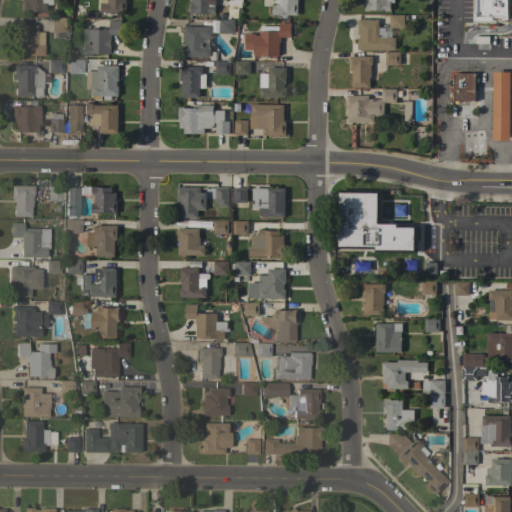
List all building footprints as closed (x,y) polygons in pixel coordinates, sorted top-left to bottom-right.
[(53,0),(53,5),(47,5),(47,7),(49,7),(49,11),(47,11),(47,12),(41,12),(25,12),(21,12),(21,0),(53,0)] [(126,0),(126,13),(100,13),(100,0),(126,0)] [(212,0),(212,4),(215,4),(215,14),(209,14),(209,13),(193,13),(193,14),(189,14),(189,1),(190,1),(190,0),(212,0)] [(297,0),(297,15),(286,15),(286,17),(281,17),(281,15),(272,15),(272,0),(297,0)] [(394,0),(394,3),(390,3),(390,11),(384,11),(384,10),(369,10),(369,11),(364,11),(364,0),(394,0)] [(508,0),(507,19),(474,20),(474,0),(508,0)] [(389,28),(389,14),(404,14),(404,28),(389,28)] [(51,32),(51,17),(67,18),(66,32),(51,32)] [(109,19),(109,20),(121,20),(121,35),(111,35),(111,54),(98,54),(98,55),(95,55),(95,54),(91,54),(91,55),(84,55),(84,52),(83,52),(83,48),(84,48),(84,46),(83,46),(83,29),(94,29),(94,19),(109,19)] [(234,19),(234,34),(219,33),(219,19),(234,19)] [(357,50),(357,39),(359,39),(359,35),(357,35),(358,19),(378,19),(378,25),(379,25),(378,37),(395,37),(395,50),(357,50)] [(279,56),(261,56),(260,57),(253,57),(253,50),(245,50),(245,34),(258,34),(258,31),(260,31),(260,26),(279,26),(279,20),(288,21),(288,22),(291,22),(290,37),(281,37),(281,42),(279,42),(279,56)] [(17,55),(17,44),(18,44),(18,40),(17,40),(17,24),(36,24),(36,31),(43,31),(43,44),(43,55),(17,55)] [(211,26),(211,37),(204,37),(204,46),(210,46),(210,57),(184,57),(184,46),(185,46),(185,42),(184,42),(184,26),(211,26)] [(385,65),(385,52),(400,52),(400,65),(385,65)] [(372,56),(372,65),(371,65),(371,77),(369,77),(369,87),(352,87),(352,70),(349,70),(349,56),(372,56)] [(62,59),(62,72),(47,72),(47,59),(62,59)] [(82,59),(82,72),(67,72),(67,59),(82,59)] [(229,61),(229,74),(215,74),(215,61),(229,61)] [(249,61),(249,74),(235,74),(234,61),(249,61)] [(35,64),(35,66),(42,72),(42,88),(41,95),(14,95),(15,79),(12,79),(12,64),(35,64)] [(118,96),(92,96),(92,89),(84,89),(84,71),(97,71),(97,66),(118,66),(118,96)] [(202,67),(202,74),(206,74),(206,88),(199,88),(199,97),(181,97),(182,81),(179,81),(179,66),(202,67)] [(259,97),(260,73),(268,73),(268,67),(287,68),(286,98),(259,97)] [(493,72),(510,72),(510,140),(493,140),(493,72)] [(453,73),(475,73),(475,102),(453,101),(453,73)] [(368,95),(368,99),(381,99),(381,89),(396,89),(396,92),(401,92),(401,98),(396,98),(396,102),(383,102),(383,116),(374,116),(374,122),(348,122),(348,121),(347,121),(347,108),(346,108),(346,95),(368,95)] [(118,105),(118,134),(100,134),(100,126),(89,126),(89,115),(83,115),(83,103),(93,103),(93,105),(118,105)] [(80,133),(66,133),(67,104),(81,105),(80,133)] [(251,104),(284,104),(284,121),(286,121),(286,135),(263,135),(263,129),(249,129),(249,115),(251,115),(251,104)] [(39,126),(37,126),(37,132),(16,132),(16,126),(12,125),(12,105),(37,105),(37,113),(39,113),(39,126)] [(214,126),(213,126),(213,127),(204,127),(204,128),(205,128),(205,131),(204,131),(204,133),(183,133),(183,128),(179,128),(179,120),(178,120),(178,107),(183,107),(183,108),(193,108),(193,106),(195,106),(195,105),(213,105),(213,110),(214,110),(214,126)] [(214,123),(214,110),(224,111),(224,121),(229,121),(229,134),(215,134),(215,123),(214,123)] [(61,113),(61,119),(62,119),(62,132),(48,132),(48,119),(50,119),(50,113),(61,113)] [(234,120),(247,120),(247,135),(234,135),(234,120)] [(12,199),(10,199),(10,185),(33,185),(33,194),(31,194),(31,206),(30,206),(30,216),(12,216),(12,199)] [(47,185),(61,185),(60,200),(47,200),(47,185)] [(66,187),(78,187),(78,186),(111,187),(111,193),(116,193),(116,200),(117,200),(117,213),(112,213),(112,212),(97,212),(97,213),(91,213),(91,203),(93,203),(93,195),(78,195),(78,215),(66,215),(66,187)] [(200,187),(200,193),(205,193),(205,195),(206,195),(206,210),(197,210),(197,218),(179,218),(179,201),(177,201),(177,187),(200,187)] [(228,207),(218,207),(218,203),(214,202),(215,187),(229,187),(228,207)] [(233,187),(247,187),(247,202),(233,202),(233,187)] [(284,217),(259,216),(259,209),(252,209),(252,188),(285,188),(284,217)] [(374,252),(374,249),(338,249),(338,190),(381,190),(381,222),(398,222),(398,225),(417,225),(417,252),(374,252)] [(80,219),(80,233),(65,233),(65,219),(80,219)] [(228,220),(228,222),(229,222),(229,228),(228,228),(228,234),(213,234),(213,220),(228,220)] [(248,221),(248,234),(233,234),(233,221),(248,221)] [(20,237),(10,237),(10,222),(23,222),(22,228),(39,228),(39,229),(48,229),(48,248),(46,248),(46,257),(20,256),(20,237)] [(117,225),(117,240),(114,240),(114,257),(95,257),(96,247),(88,247),(86,245),(86,234),(88,232),(93,232),(93,225),(117,225)] [(177,255),(178,240),(176,240),(176,229),(178,229),(178,228),(199,228),(199,238),(199,245),(205,245),(204,255),(177,255)] [(279,256),(279,255),(264,255),(264,256),(248,256),(248,246),(251,246),(251,235),(258,235),(258,230),(279,230),(279,235),(283,235),(283,244),(284,244),(284,256),(279,256)] [(45,273),(45,259),(60,259),(60,273),(45,273)] [(65,273),(65,260),(80,260),(80,273),(65,273)] [(228,261),(228,275),(213,275),(213,261),(228,261)] [(250,262),(250,275),(235,275),(235,261),(250,262)] [(32,266),(32,267),(38,272),(38,288),(29,288),(29,296),(11,296),(12,280),(9,280),(9,265),(32,266)] [(179,297),(179,287),(181,287),(181,282),(179,282),(179,267),(198,268),(198,273),(208,273),(208,279),(205,279),(205,288),(206,288),(206,298),(179,297)] [(90,296),(90,289),(79,289),(79,284),(74,284),(74,277),(79,277),(79,274),(91,275),(91,280),(97,281),(97,274),(97,269),(98,269),(98,268),(115,268),(115,269),(116,269),(116,297),(90,296)] [(248,298),(248,283),(259,283),(259,275),(267,275),(267,268),(286,269),(285,284),(284,284),(284,289),(285,289),(285,299),(248,298)] [(420,295),(421,281),(436,281),(436,295),(420,295)] [(469,295),(454,295),(454,281),(469,282),(469,295)] [(385,284),(384,292),(383,292),(383,305),(382,305),(382,315),(364,315),(364,298),(361,298),(361,284),(385,284)] [(511,290),(511,320),(496,320),(496,312),(494,312),(495,300),(488,300),(488,290),(511,290)] [(45,314),(45,300),(60,301),(60,314),(45,314)] [(119,307),(119,321),(116,321),(116,338),(99,338),(99,329),(91,329),(91,328),(81,328),(81,314),(69,314),(69,301),(81,301),(81,313),(91,313),(91,312),(98,312),(98,306),(119,307)] [(259,302),(258,316),(243,316),(243,307),(241,307),(241,303),(244,303),(244,302),(259,302)] [(196,338),(196,324),(195,324),(195,319),(185,319),(185,304),(197,304),(197,312),(198,312),(198,313),(216,313),(216,322),(226,322),(226,331),(221,331),(221,339),(214,339),(214,338),(196,338)] [(12,336),(12,326),(13,326),(13,321),(12,321),(12,306),(31,306),(33,309),(33,311),(39,311),(39,328),(40,328),(40,336),(12,336)] [(275,329),(271,329),(259,322),(260,317),(275,317),(275,309),(297,309),(296,324),(294,324),(294,341),(292,341),(292,342),(275,342),(275,329)] [(424,332),(424,318),(439,318),(439,332),(424,332)] [(375,324),(376,324),(376,323),(401,323),(401,332),(401,352),(375,352),(375,324)] [(511,362),(496,362),(496,360),(487,360),(487,333),(511,333),(511,362)] [(26,376),(27,362),(25,362),(25,357),(15,357),(16,342),(28,342),(27,350),(29,350),(29,351),(36,351),(36,343),(54,343),(54,352),(47,352),(47,359),(48,359),(48,366),(52,366),(52,377),(45,377),(45,376),(26,376)] [(116,376),(110,376),(110,377),(105,377),(105,376),(91,376),(91,368),(87,368),(88,356),(91,356),(91,349),(99,349),(99,347),(115,347),(115,342),(128,342),(127,357),(117,357),(116,376)] [(246,342),(246,356),(231,356),(232,342),(246,342)] [(254,356),(255,342),(270,342),(270,356),(254,356)] [(219,347),(219,356),(217,356),(217,368),(216,368),(216,378),(198,378),(199,361),(196,361),(196,347),(219,347)] [(272,378),(272,368),(277,368),(277,355),(287,356),(287,352),(308,352),(308,353),(309,353),(309,364),(308,364),(308,379),(272,378)] [(462,353),(477,353),(476,369),(486,369),(486,376),(476,376),(476,380),(461,380),(462,353)] [(397,362),(397,360),(417,360),(417,362),(427,362),(427,372),(405,372),(404,380),(407,380),(407,389),(386,388),(386,383),(382,383),(382,375),(381,375),(381,362),(397,362)] [(511,403),(508,403),(508,402),(493,402),(493,403),(488,402),(488,394),(480,394),(480,390),(482,390),(482,382),(487,382),(487,381),(486,381),(486,379),(488,379),(488,371),(497,371),(497,376),(508,376),(508,381),(511,381),(511,403)] [(73,380),(73,393),(58,393),(58,380),(73,380)] [(79,380),(94,380),(94,394),(79,394),(79,380)] [(444,380),(444,394),(429,394),(429,380),(444,380)] [(255,382),(255,395),(240,395),(240,382),(255,382)] [(287,382),(287,394),(296,394),(296,388),(318,389),(318,404),(317,404),(317,409),(318,409),(318,418),(293,418),(293,410),(286,410),(286,396),(261,396),(261,382),(287,382)] [(99,391),(117,391),(117,386),(138,387),(138,395),(137,395),(137,401),(135,401),(135,407),(137,407),(137,416),(99,416),(99,391)] [(21,387),(39,387),(39,393),(49,393),(49,408),(48,408),(48,416),(20,416),(21,387)] [(200,415),(200,402),(202,402),(202,393),(206,393),(206,388),(227,388),(227,396),(224,396),(224,405),(226,405),(226,415),(200,415)] [(429,407),(429,394),(444,394),(444,408),(429,407)] [(383,400),(402,400),(402,410),(413,410),(413,429),(383,429),(383,400)] [(501,416),(501,410),(507,410),(507,416),(510,416),(510,433),(511,433),(511,446),(490,446),(490,443),(480,443),(480,425),(481,425),(482,416),(501,416)] [(23,420),(41,420),(41,429),(48,429),(48,431),(55,431),(55,444),(48,444),(48,445),(43,445),(43,451),(20,451),(20,437),(23,437),(23,420)] [(140,423),(139,452),(108,451),(108,452),(83,452),(83,428),(96,428),(96,437),(107,437),(107,422),(115,422),(115,423),(140,423)] [(227,422),(227,432),(229,432),(229,447),(223,447),(223,453),(200,453),(200,439),(203,439),(203,422),(227,422)] [(262,454),(262,439),(276,439),(276,442),(292,442),(292,434),(294,435),(294,426),(320,426),(320,440),(319,440),(319,448),(314,448),(314,453),(294,453),(294,454),(262,454)] [(78,452),(64,451),(64,436),(65,436),(65,430),(78,430),(78,452)] [(409,442),(395,455),(385,444),(385,433),(401,433),(401,434),(409,442)] [(446,481),(433,494),(423,483),(424,482),(418,476),(417,477),(407,466),(408,465),(404,461),(403,463),(396,455),(414,437),(421,444),(420,445),(427,452),(423,456),(427,459),(426,460),(446,481)] [(463,437),(478,438),(477,465),(463,465),(463,437)] [(244,438),(258,439),(257,454),(244,453),(244,438)] [(511,459),(511,460),(511,486),(484,485),(485,475),(485,468),(491,468),(491,459),(511,459)] [(463,507),(463,493),(478,493),(478,507),(463,507)] [(510,511),(484,511),(484,505),(485,505),(485,496),(493,496),(493,497),(510,497),(510,511)]
